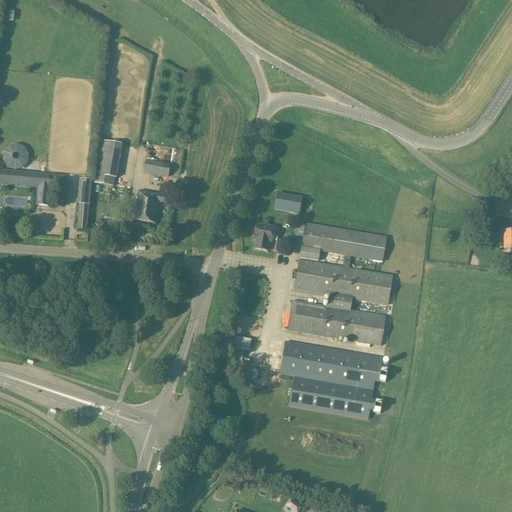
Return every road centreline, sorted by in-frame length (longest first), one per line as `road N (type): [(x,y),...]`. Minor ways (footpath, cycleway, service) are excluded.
road 1 (unclassified): [(212,270),(0,248)]
road 2 (tertiary): [(212,270),(268,107)]
road 3 (secondary): [(158,419),(0,374)]
road 4 (secondary): [(0,374),(152,436)]
road 5 (tertiary): [(375,118),(243,43)]
road 6 (tertiary): [(398,130),(429,144),(459,142),(480,127),(511,79)]
